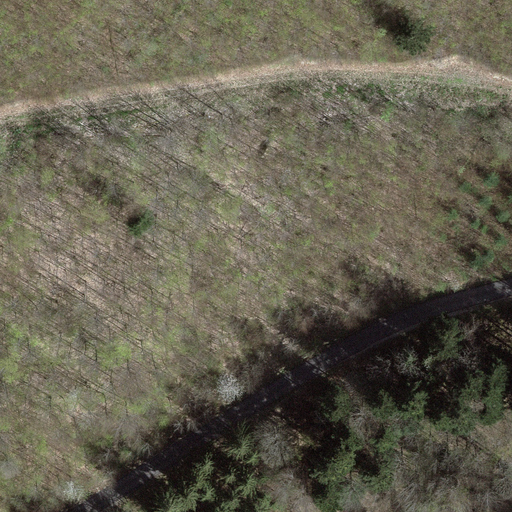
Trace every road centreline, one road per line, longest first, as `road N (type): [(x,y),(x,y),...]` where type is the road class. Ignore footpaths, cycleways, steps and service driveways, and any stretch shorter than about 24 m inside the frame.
road 1 (track): [(0,121),(275,79),(389,74),(511,89)]
road 2 (unclassified): [(86,511),(356,342),(428,310),(511,287)]
road 3 (track): [(358,511),(461,501),(511,509)]
